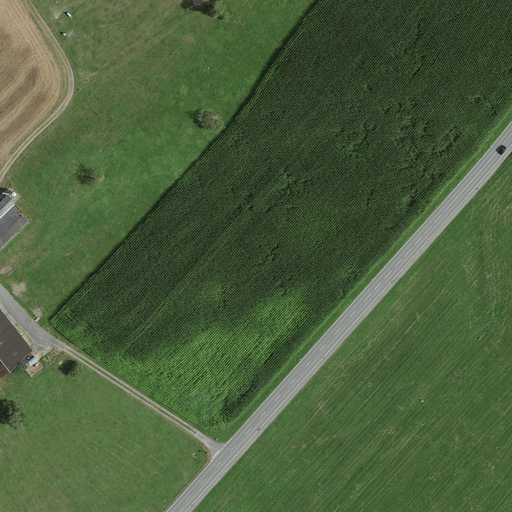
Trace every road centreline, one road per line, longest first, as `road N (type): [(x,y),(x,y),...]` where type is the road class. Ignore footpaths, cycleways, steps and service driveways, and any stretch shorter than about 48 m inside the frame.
road 1 (tertiary): [(511,131),(176,511)]
road 2 (track): [(0,289),(50,337),(227,454)]
road 3 (track): [(0,178),(71,92),(66,59),(30,0)]
